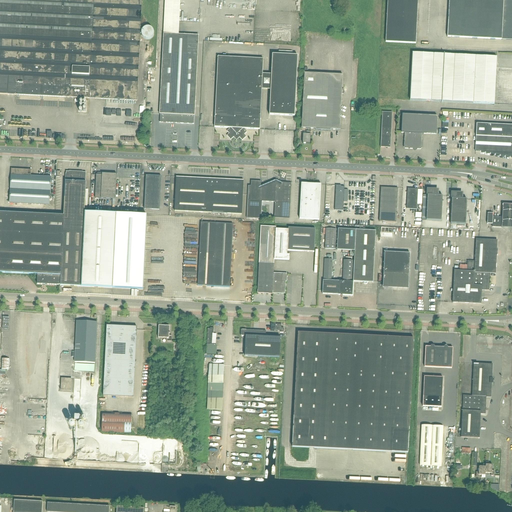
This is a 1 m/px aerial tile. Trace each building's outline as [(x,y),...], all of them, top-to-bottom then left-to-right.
[(0,0),(0,94),(112,100),(117,100),(120,101),(137,101),(138,90),(140,43),(142,0),(0,0)] [(178,35),(179,0),(164,0),(161,90),(160,115),(160,123),(194,125),(194,117),(195,117),(197,90),(199,36),(178,35)] [(387,0),(385,42),(415,44),(417,0),(387,0)] [(511,0),(448,0),(447,37),(511,40),(511,0)] [(141,33),(141,34),(141,35),(142,36),(142,37),(143,37),(143,38),(144,38),(144,39),(145,39),(146,40),(147,40),(148,40),(149,40),(150,39),(151,39),(151,38),(152,38),(152,37),(153,37),(153,36),(154,35),(154,34),(154,33),(154,32),(153,32),(153,31),(153,30),(152,30),(152,29),(151,29),(151,28),(150,28),(149,27),(148,27),(147,27),(146,27),(145,28),(144,28),(144,29),(143,29),(143,30),(142,30),(142,31),(142,32),(141,32),(141,33)] [(442,102),(494,105),(497,58),(496,58),(444,55),(444,54),(444,55),(412,53),(410,100),(441,102),(441,103),(442,103),(442,102)] [(272,55),(269,115),(294,117),(297,56),(272,55)] [(218,57),(214,128),(229,128),(229,130),(227,132),(229,134),(227,136),(230,140),(234,137),(235,138),(238,138),(239,137),(242,141),(246,137),(244,135),(247,133),(245,130),(245,129),(259,130),(260,130),(260,129),(263,60),(218,57)] [(315,129),(315,131),(330,131),(330,130),(340,131),(342,75),(304,73),(301,129),(315,129)] [(382,112),(381,127),(380,148),(386,148),(386,147),(387,147),(387,148),(390,148),(392,113),(382,112)] [(437,117),(402,115),(401,133),(404,133),(403,148),(405,149),(420,150),(422,149),(422,134),(436,135),(437,117)] [(480,152),(511,158),(511,125),(476,124),(475,152),(480,152)] [(31,170),(11,169),(9,203),(50,205),(51,177),(31,176),(31,170)] [(65,182),(64,216),(0,212),(0,273),(38,275),(37,285),(42,285),(43,286),(45,286),(45,285),(59,286),(59,285),(60,285),(60,286),(143,290),(147,216),(84,213),(86,173),(66,172),(65,182)] [(95,199),(112,199),(115,200),(117,175),(102,174),(102,175),(96,175),(95,199)] [(161,177),(146,176),(144,209),(159,210),(161,177)] [(243,186),(243,181),(176,178),(176,183),(174,211),(242,215),(243,186)] [(271,183),(270,202),(275,203),(274,217),(289,218),(291,183),(291,184),(291,183),(280,183),(276,180),(271,183)] [(261,219),(262,202),(270,202),(271,183),(261,187),(261,182),(251,181),(251,186),(248,186),(247,218),(261,219)] [(301,184),(299,219),(319,220),(321,185),(301,184)] [(336,186),(334,211),(343,211),(344,187),(341,187),(340,187),(339,187),(339,186),(336,186)] [(398,189),(381,188),(379,222),(396,223),(398,189)] [(418,190),(408,189),(407,209),(417,210),(418,190)] [(426,221),(441,221),(442,196),(437,196),(437,191),(427,190),(426,221)] [(452,194),(450,224),(465,225),(467,200),(461,199),(462,194),(452,194)] [(511,202),(503,202),(503,210),(503,213),(501,213),(501,226),(511,226),(511,202)] [(493,212),(487,212),(487,214),(487,224),(492,225),(492,228),(501,228),(501,226),(501,213),(498,216),(492,216),(493,212)] [(201,223),(198,286),(230,287),(233,225),(201,223)] [(287,274),(282,274),(273,274),(274,259),(289,260),(289,255),(287,255),(287,251),(314,252),(315,230),(288,228),(288,230),(276,229),(276,227),(261,227),(257,294),(272,294),(272,293),(285,294),(285,282),(286,282),(287,274)] [(326,229),(325,249),(335,250),(336,230),(326,229)] [(373,282),(373,281),(375,232),(338,230),(337,251),(354,252),(354,261),(344,261),(343,281),(353,282),(363,283),(363,284),(364,285),(366,285),(367,284),(367,283),(373,283),(373,282)] [(452,303),(481,305),(482,290),(489,291),(490,273),(495,274),(496,242),(483,241),(483,240),(476,240),(474,262),(467,261),(467,272),(454,271),(452,302),(452,303)] [(383,273),(383,288),(408,289),(410,254),(384,253),(383,273)] [(352,296),(353,282),(343,281),(343,282),(339,282),(330,281),(331,260),(324,260),(323,281),(322,292),(322,294),(339,295),(339,296),(340,296),(340,297),(342,297),(343,296),(352,296)] [(97,323),(77,322),(75,363),(95,364),(97,323)] [(121,343),(122,327),(106,326),(106,342),(121,343)] [(166,339),(166,340),(166,342),(171,342),(172,340),(172,336),(169,336),(169,334),(170,334),(170,332),(169,332),(169,326),(159,326),(158,338),(166,339)] [(137,328),(122,327),(121,343),(106,342),(103,396),(133,398),(136,340),(137,328)] [(280,338),(265,337),(266,331),(241,330),(241,336),(246,336),(245,356),(279,358),(280,338)] [(408,453),(413,339),(297,333),(292,447),(408,453)] [(430,346),(430,347),(425,347),(425,351),(424,367),(451,369),(452,352),(453,348),(448,348),(448,347),(447,346),(444,346),(443,347),(443,348),(434,347),(434,346),(431,346),(430,346)] [(1,370),(6,370),(9,370),(9,359),(2,359),(1,370)] [(209,365),(207,410),(222,411),(224,365),(209,365)] [(486,397),(490,397),(491,384),(492,384),(492,383),(493,380),(492,379),(491,379),(492,366),(473,365),(472,396),(463,396),(462,410),(461,438),(479,439),(480,414),(485,415),(486,397)] [(424,377),(422,407),(441,408),(443,378),(424,377)] [(61,379),(60,391),(71,391),(72,379),(61,379)] [(117,423),(117,414),(102,413),(102,432),(116,432),(117,423)] [(117,423),(131,424),(132,414),(117,414),(117,423)] [(117,423),(116,432),(131,433),(131,424),(117,423)] [(421,426),(419,466),(441,466),(443,427),(421,426)] [(169,463),(174,463),(176,443),(173,443),(173,441),(169,441),(168,451),(167,451),(167,458),(169,458),(169,463)] [(485,463),(485,465),(485,476),(485,477),(485,473),(491,474),(491,476),(494,476),(494,471),(492,471),(492,465),(488,465),(489,463),(485,463)] [(479,475),(485,476),(485,465),(483,465),(482,467),(479,467),(478,472),(476,472),(476,477),(479,478),(479,475)] [(41,511),(42,502),(35,502),(14,500),(13,511),(41,511)] [(47,503),(46,511),(109,511),(109,507),(47,503)]
